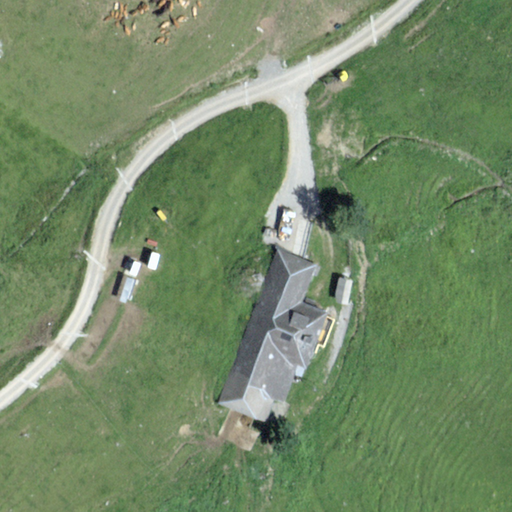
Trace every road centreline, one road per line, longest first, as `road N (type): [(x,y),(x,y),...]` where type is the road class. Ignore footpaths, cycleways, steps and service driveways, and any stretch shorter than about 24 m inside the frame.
road 1 (track): [(405,0),(316,68),(186,121),(151,146),(126,171),(106,213),(84,309),(54,358),(0,402)]
road 2 (track): [(294,76),(302,213)]
